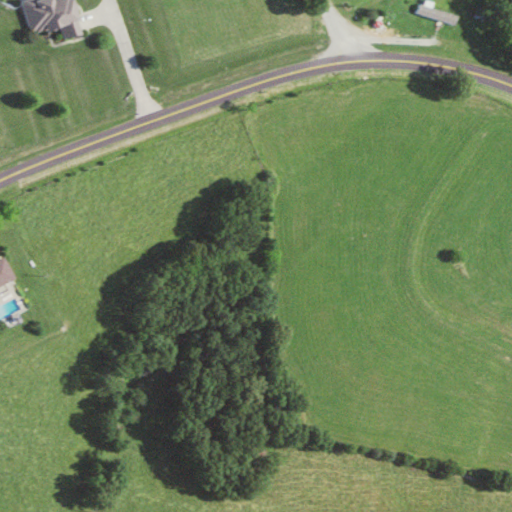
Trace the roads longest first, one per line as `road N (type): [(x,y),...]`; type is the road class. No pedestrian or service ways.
road 1 (tertiary): [(350,60),(307,66),(0,178)]
road 2 (tertiary): [(350,60),(466,72),(511,87)]
